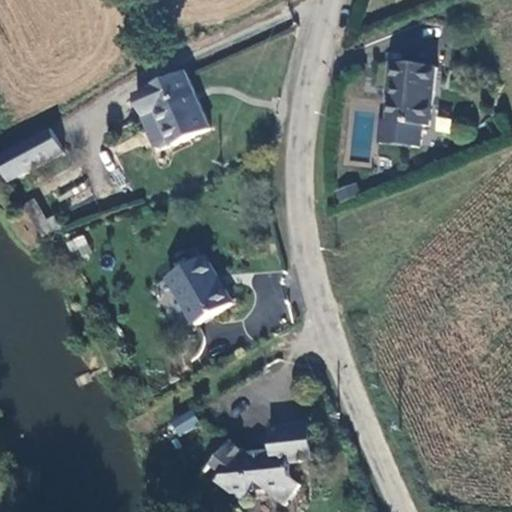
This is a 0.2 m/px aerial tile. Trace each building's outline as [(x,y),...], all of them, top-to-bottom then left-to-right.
[(428,126),(434,68),(391,63),(389,82),(391,82),(387,120),(381,119),(378,142),(419,147),(421,125),(428,126)] [(159,149),(164,151),(175,146),(175,148),(214,131),(190,75),(139,97),(149,119),(146,120),(159,149)] [(54,129),(0,161),(12,179),(65,149),(54,129)] [(335,187),(336,199),(358,197),(356,184),(335,187)] [(40,236),(55,227),(35,196),(20,205),(40,236)] [(82,233),(66,241),(74,258),(90,250),(82,233)] [(199,324),(234,304),(207,259),(173,279),(199,324)] [(183,436),(203,423),(196,411),(175,424),(183,436)] [(287,506),(304,486),(293,477),(291,464),(292,463),(316,461),(312,424),(272,429),(274,447),(267,456),(252,457),(234,442),(214,466),(227,477),(222,484),(244,501),(253,492),(267,490),(287,506)]
